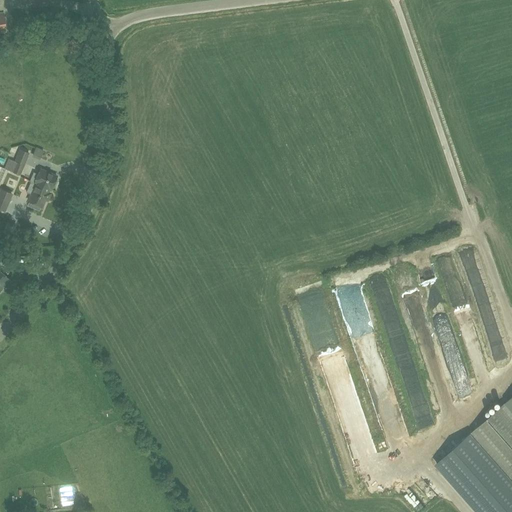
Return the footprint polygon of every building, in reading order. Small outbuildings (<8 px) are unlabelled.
[(11,172),(20,176),(29,155),(20,151),(11,172)] [(41,170),(39,175),(33,172),(29,182),(30,182),(36,184),(49,190),(51,191),(52,187),(55,188),(58,182),(55,181),(57,177),(41,170)] [(26,193),(31,195),(28,202),(42,208),(45,201),(47,202),(50,195),(48,194),(49,190),(36,184),(30,182),(26,193)] [(0,192),(0,210),(4,212),(12,195),(1,190),(0,192)] [(0,293),(0,294),(3,290),(3,288),(2,288),(9,280),(0,272),(0,293)] [(415,323),(436,398),(449,394),(429,319),(415,323)] [(511,511),(511,397),(436,464),(478,511),(511,511)]
